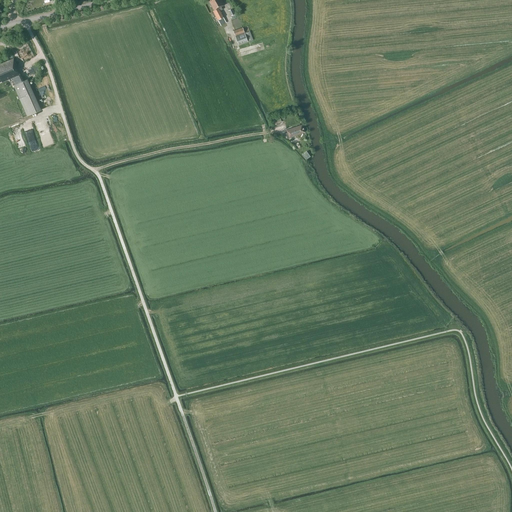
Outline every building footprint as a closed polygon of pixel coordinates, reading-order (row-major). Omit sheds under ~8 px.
[(209,0),(210,0),(209,1),(214,10),(212,10),(220,25),(226,22),(220,10),(222,9),(221,6),(225,4),(222,0),(209,0)] [(235,36),(244,32),(243,27),(233,31),(235,36)] [(253,40),(250,31),(245,33),(244,32),(235,36),(239,46),(248,42),(253,40)] [(23,80),(18,69),(19,69),(14,58),(0,63),(0,81),(2,81),(2,82),(9,79),(10,82),(13,80),(15,84),(13,85),(18,96),(19,98),(27,116),(41,110),(27,79),(23,80)] [(274,124),(281,122),(281,120),(285,119),(284,115),(280,116),(272,118),(274,124)] [(289,137),(304,132),(302,125),(287,130),(289,137)] [(29,143),(32,151),(40,148),(37,140),(29,143)]
